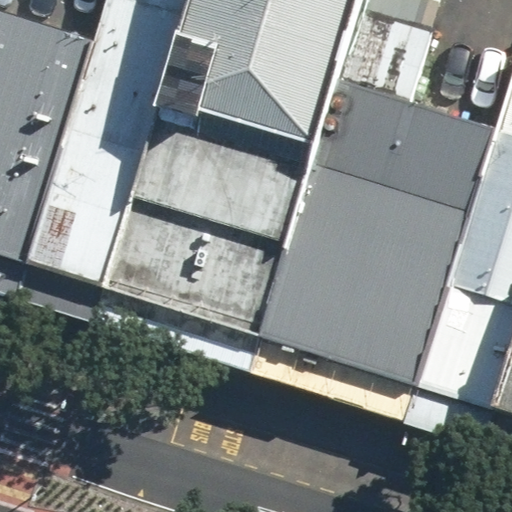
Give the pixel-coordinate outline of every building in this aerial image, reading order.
[(105,0),(93,39),(23,261),(99,285),(188,0),(105,0)] [(188,0),(99,285),(257,334),(338,77),(362,0),(188,0)] [(362,0),(338,77),(257,334),(416,384),(497,127),(414,101),(445,0),(362,0)] [(0,10),(0,253),(23,261),(93,39),(0,10)] [(511,80),(497,127),(416,384),(496,409),(511,358),(511,80)] [(511,358),(496,409),(511,414),(511,358)]
